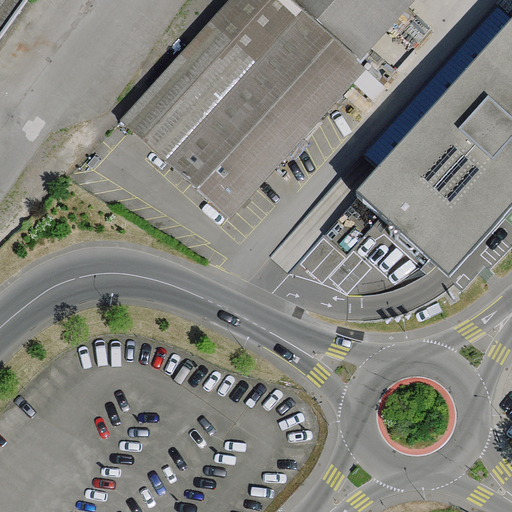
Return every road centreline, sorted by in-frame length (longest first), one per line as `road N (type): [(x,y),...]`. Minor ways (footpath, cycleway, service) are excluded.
road 1 (unclassified): [(0,328),(62,284),(103,273),(160,280),(282,338)]
road 2 (unclassified): [(403,358),(282,338)]
